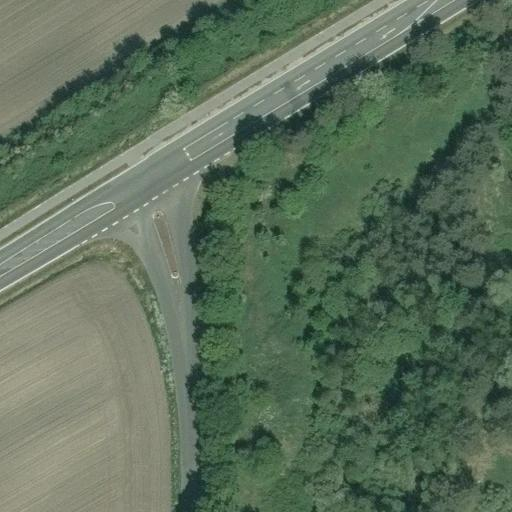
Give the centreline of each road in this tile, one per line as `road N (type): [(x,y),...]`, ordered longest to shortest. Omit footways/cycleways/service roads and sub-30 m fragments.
road 1 (tertiary): [(148,183),(450,0)]
road 2 (unclassified): [(192,511),(180,288),(148,183)]
road 3 (tertiary): [(0,274),(148,183)]
